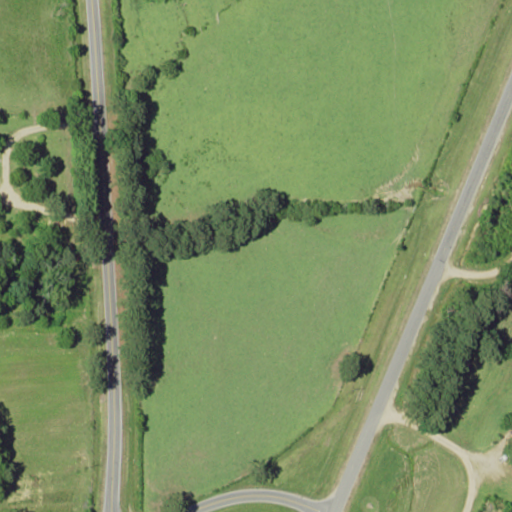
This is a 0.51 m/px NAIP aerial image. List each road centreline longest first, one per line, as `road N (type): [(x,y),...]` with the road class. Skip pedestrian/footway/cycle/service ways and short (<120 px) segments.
road 1 (residential): [(90,0),(114,415),(108,511)]
road 2 (tertiary): [(342,511),(511,107)]
road 3 (residential): [(184,511),(256,493),(328,511)]
